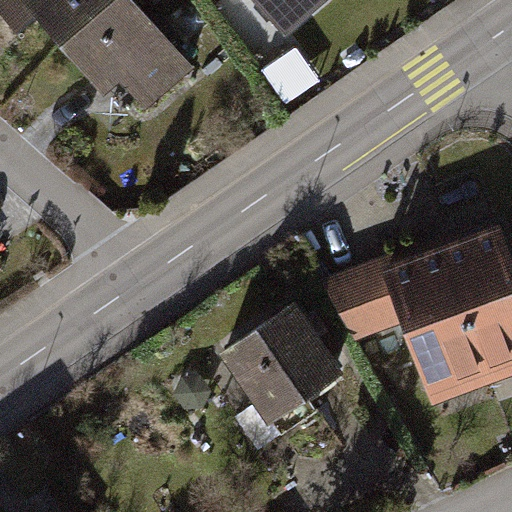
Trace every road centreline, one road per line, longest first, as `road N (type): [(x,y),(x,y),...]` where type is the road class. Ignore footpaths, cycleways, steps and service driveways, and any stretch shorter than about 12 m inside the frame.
road 1 (tertiary): [(511,26),(125,291)]
road 2 (residential): [(125,291),(0,159)]
road 3 (tertiary): [(125,291),(0,378)]
